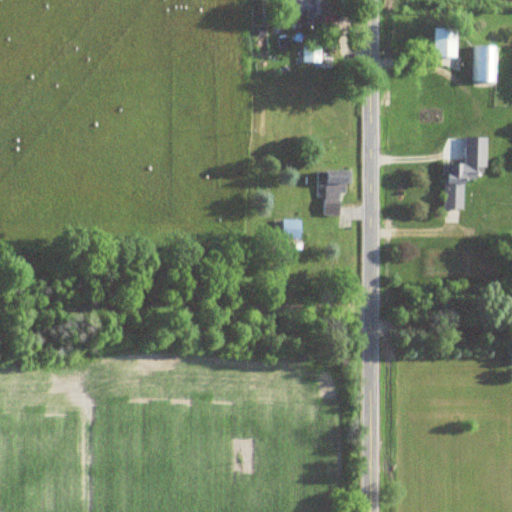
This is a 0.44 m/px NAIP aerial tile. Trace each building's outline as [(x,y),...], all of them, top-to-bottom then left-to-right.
[(319,28),(318,0),(287,0),(288,28),(319,28)] [(429,59),(452,59),(452,29),(429,29),(429,59)] [(298,48),(298,64),(317,64),(317,48),(298,48)] [(493,48),(470,48),(470,84),(493,84),(493,48)] [(439,163),(439,210),(459,210),(459,179),(481,179),(481,163),(439,163)] [(320,217),(337,217),(337,185),(347,185),(347,173),(313,173),(313,188),(321,188),(320,217)] [(296,222),(278,222),(278,241),(296,241),(296,222)]
